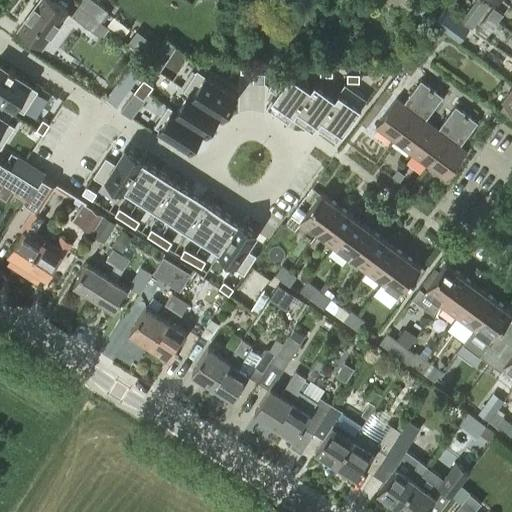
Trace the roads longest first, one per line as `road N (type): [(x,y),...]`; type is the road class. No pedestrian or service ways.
road 1 (tertiary): [(310,511),(0,311)]
road 2 (residential): [(210,176),(264,211),(310,147),(273,122),(239,132)]
road 3 (residential): [(82,98),(47,154),(76,173),(112,117)]
